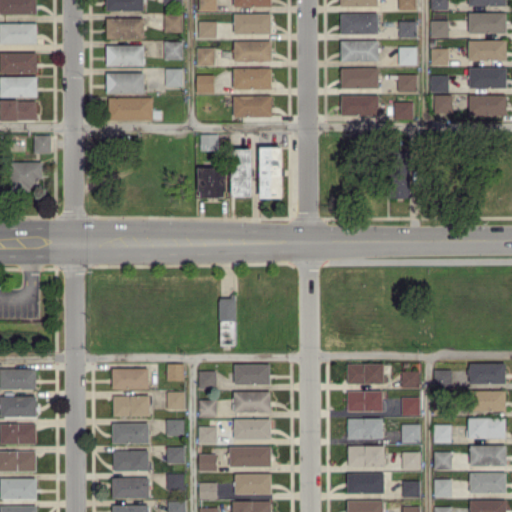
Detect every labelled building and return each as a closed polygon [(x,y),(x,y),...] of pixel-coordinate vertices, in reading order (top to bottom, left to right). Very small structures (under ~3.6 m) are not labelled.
[(0,0),(0,12),(37,12),(36,0),(0,0)] [(105,0),(106,10),(144,9),(143,0),(105,0)] [(215,0),(198,0),(198,9),(215,10),(215,0)] [(429,0),(430,8),(447,8),(447,0),(429,0)] [(340,12),(340,33),(378,32),(377,11),(340,12)] [(506,11),(468,11),(468,32),(506,31),(506,11)] [(182,12),(164,12),(164,31),(182,30),(182,12)] [(271,12),(233,12),(233,32),(271,32),(271,12)] [(106,37),(143,37),(143,17),(106,17),(106,37)] [(429,19),(430,36),(448,36),(447,19),(429,19)] [(216,20),(198,20),(198,36),(216,37),(216,20)] [(416,20),(398,20),(398,36),(416,36),(416,20)] [(36,22),(0,21),(0,41),(37,42),(36,22)] [(378,38),(340,39),(340,60),(378,59),(378,38)] [(506,39),(468,38),(467,59),(506,59),(506,39)] [(182,58),(182,40),(164,39),(164,57),(182,58)] [(233,60),(271,60),(271,40),(234,39),(233,60)] [(106,65),(144,64),(144,43),(106,44),(106,65)] [(214,64),(214,46),(196,45),(196,64),(214,64)] [(416,45),(398,45),(398,63),(417,63),(416,45)] [(431,64),(448,63),(447,46),(430,47),(431,64)] [(0,71),(37,71),(37,51),(0,51),(0,71)] [(271,66),(233,67),(233,88),(271,87),(271,66)] [(341,67),(341,87),(378,86),(378,66),(341,67)] [(507,66),(469,66),(469,86),(507,86),(507,66)] [(165,85),(182,85),(182,67),(165,67),(165,85)] [(107,92),(144,92),(144,71),(106,72),(107,92)] [(416,90),(416,72),(397,73),(397,91),(416,90)] [(196,91),(214,92),(214,73),(196,73),(196,91)] [(37,75),(0,74),(0,94),(37,95),(37,75)] [(448,90),(448,74),(430,74),(430,91),(448,90)] [(378,94),(341,93),(340,113),(377,114),(378,94)] [(451,93),(434,94),(434,112),(452,112),(451,93)] [(506,114),(506,94),(469,93),(468,113),(506,114)] [(271,115),(271,94),(233,94),(233,115),(271,115)] [(108,96),(108,119),(152,118),(152,95),(108,96)] [(0,98),(0,118),(36,119),(36,98),(0,98)] [(413,101),(394,100),(393,117),(412,118),(413,101)] [(33,151),(50,151),(50,133),(33,133),(33,151)] [(200,149),(218,149),(218,133),(200,133),(200,149)] [(260,197),(282,196),(282,145),(260,145),(260,197)] [(252,195),(253,148),(233,147),(232,195),(252,195)] [(42,176),(42,160),(10,160),(10,190),(36,189),(36,177),(42,176)] [(407,197),(407,165),(390,164),(389,196),(407,197)] [(198,166),(198,196),(226,196),(226,166),(198,166)] [(219,343),(235,343),(235,297),(219,297),(219,343)] [(504,361),(469,362),(469,382),(505,381),(504,361)] [(167,379),(183,379),(183,362),(167,362),(167,379)] [(234,363),(234,383),(270,382),(269,362),(234,363)] [(384,362),(347,362),(346,382),(384,382),(384,362)] [(36,367),(0,366),(0,387),(35,388),(36,367)] [(112,387),(148,387),(148,367),(112,367),(112,387)] [(434,387),(451,386),(451,368),(433,368),(434,387)] [(198,369),(198,387),(216,387),(215,369),(198,369)] [(419,369),(401,370),(401,386),(419,386),(419,369)] [(271,410),(270,389),(233,390),(233,411),(271,410)] [(382,389),(347,390),(347,410),(382,409),(382,389)] [(505,389),(472,389),(472,410),(505,409),(505,389)] [(167,408),(184,407),(184,390),(166,390),(167,408)] [(36,394),(0,394),(0,415),(36,414),(36,394)] [(112,394),(113,414),(150,414),(150,394),(112,394)] [(420,414),(420,396),(401,396),(401,414),(420,414)] [(216,398),(198,398),(199,416),(216,415),(216,398)] [(468,436),(505,437),(505,416),(468,416),(468,436)] [(234,437),(271,437),(271,417),(233,417),(234,437)] [(347,437),(383,437),(383,417),(347,417),(347,437)] [(184,418),(166,418),(166,434),(184,434),(184,418)] [(148,421),(112,422),(112,442),(148,442),(148,421)] [(35,422),(0,422),(0,442),(35,442),(35,422)] [(420,423),(401,422),(401,441),(419,441),(420,423)] [(450,441),(450,423),(433,423),(433,441),(450,441)] [(216,424),(198,425),(198,442),(216,442),(216,424)] [(384,443),(347,444),(347,465),(384,464),(384,443)] [(505,443),(469,443),(469,464),(505,464),(505,443)] [(271,444),(229,445),(229,465),(271,464),(271,444)] [(183,445),(166,445),(166,462),(184,461),(183,445)] [(112,469),(148,468),(148,448),(112,449),(112,469)] [(0,469),(36,469),(36,449),(0,449),(0,469)] [(402,468),(420,468),(419,450),(401,450),(402,468)] [(451,450),(434,450),(434,468),(451,468),(451,450)] [(198,468),(216,469),(216,452),(198,452),(198,468)] [(166,489),(184,488),(184,471),(166,472),(166,489)] [(384,472),(347,471),(347,492),(384,492),(384,472)] [(469,471),(470,491),(506,491),(505,471),(469,471)] [(271,472),(234,472),(234,492),(271,493),(271,472)] [(36,476),(0,476),(0,497),(36,497),(36,476)] [(148,497),(148,476),(112,476),(111,496),(148,497)] [(434,478),(434,496),(451,495),(450,477),(434,478)] [(420,479),(402,479),(401,495),(420,495),(420,479)] [(198,481),(199,497),(217,497),(216,481),(198,481)] [(469,499),(469,511),(505,511),(505,498),(469,499)] [(270,511),(271,500),(232,499),(231,511),(270,511)] [(383,511),(383,499),(347,499),(347,511),(383,511)] [(184,511),(184,500),(167,500),(167,511),(184,511)] [(112,504),(111,511),(148,511),(148,503),(112,504)]
